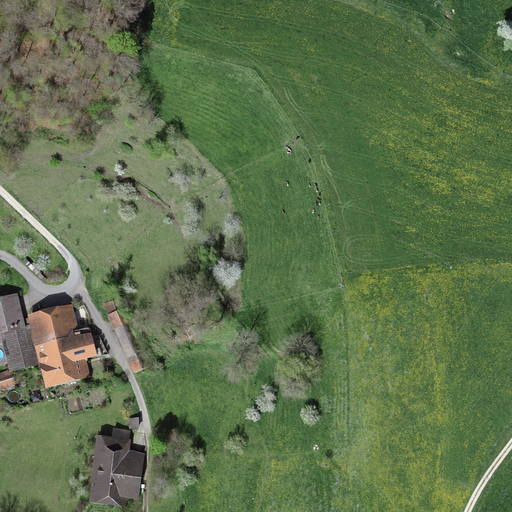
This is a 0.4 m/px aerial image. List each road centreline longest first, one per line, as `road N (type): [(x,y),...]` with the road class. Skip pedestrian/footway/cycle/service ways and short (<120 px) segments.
road 1 (track): [(150,511),(142,407),(75,284)]
road 2 (residential): [(0,255),(42,289),(65,291),(76,273),(54,240)]
